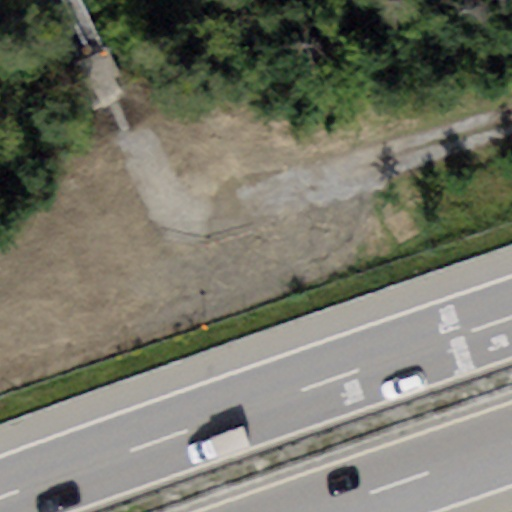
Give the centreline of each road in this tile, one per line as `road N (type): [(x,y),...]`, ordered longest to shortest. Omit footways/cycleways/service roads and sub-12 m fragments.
road 1 (motorway): [(511,320),(0,500)]
road 2 (track): [(0,293),(282,177),(511,128)]
road 3 (motorway): [(320,511),(511,447)]
